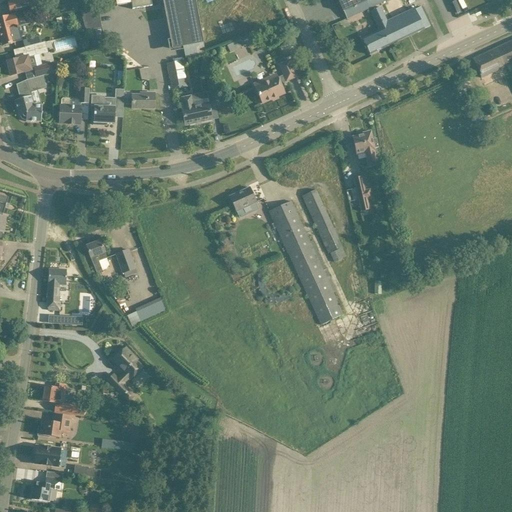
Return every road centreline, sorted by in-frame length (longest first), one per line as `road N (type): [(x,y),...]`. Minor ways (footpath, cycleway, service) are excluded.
road 1 (secondary): [(50,176),(178,170),(339,104)]
road 2 (residential): [(25,364),(50,176)]
road 3 (secondary): [(339,104),(511,25)]
road 4 (unknown): [(187,157),(158,67),(117,15)]
road 5 (residential): [(2,511),(25,364)]
